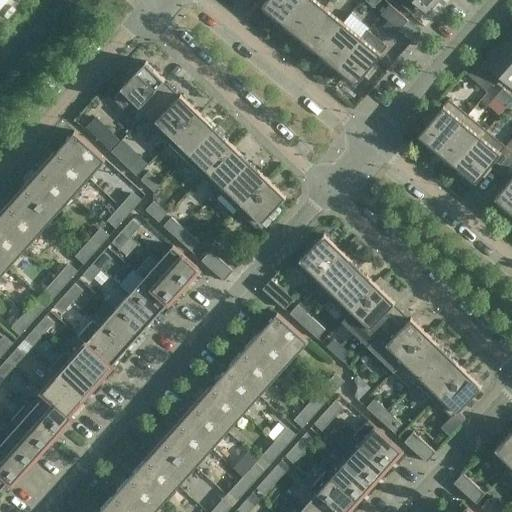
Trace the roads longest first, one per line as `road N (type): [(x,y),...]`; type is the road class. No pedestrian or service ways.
road 1 (residential): [(328,188),(39,511)]
road 2 (residential): [(166,0),(165,32),(328,188)]
road 3 (residential): [(328,188),(511,366)]
road 4 (residential): [(159,0),(0,172)]
road 5 (residential): [(372,140),(200,0)]
road 6 (residential): [(372,140),(496,0)]
road 7 (residential): [(511,257),(372,140)]
road 8 (residential): [(511,391),(403,511)]
